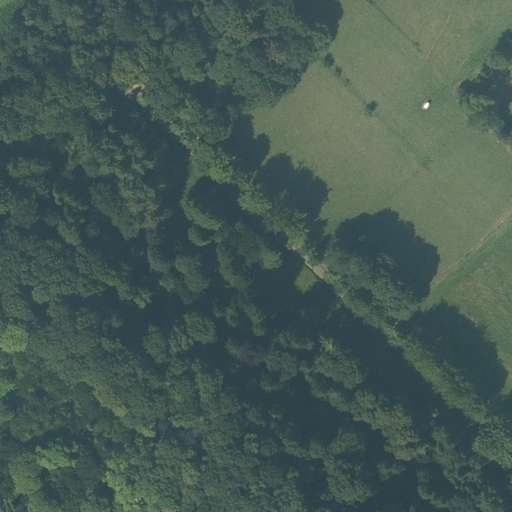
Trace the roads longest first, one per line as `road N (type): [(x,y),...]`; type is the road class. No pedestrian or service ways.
road 1 (track): [(0,180),(44,177),(92,197),(200,336),(299,411),(409,511)]
road 2 (unclassified): [(232,511),(57,349),(0,329)]
road 3 (track): [(241,197),(225,214),(240,256),(377,428)]
